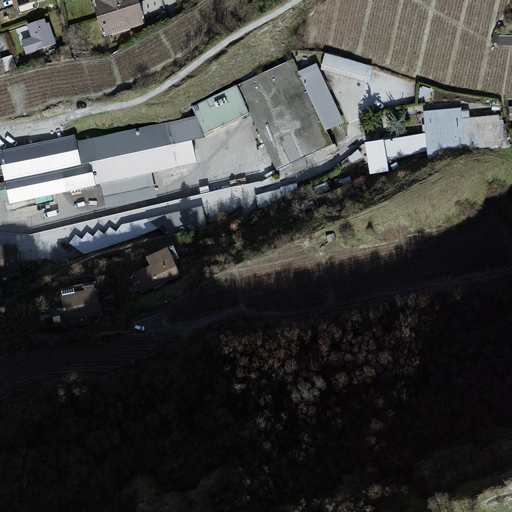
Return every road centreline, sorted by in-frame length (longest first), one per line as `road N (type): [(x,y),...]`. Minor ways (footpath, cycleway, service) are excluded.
road 1 (track): [(511,268),(299,315),(242,312),(179,328),(148,325)]
road 2 (residential): [(297,0),(143,98),(0,128)]
